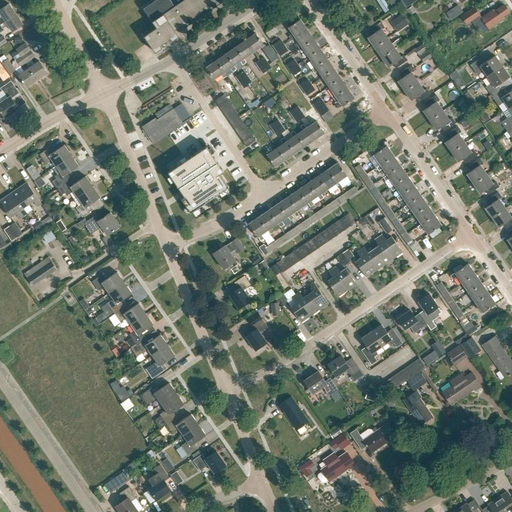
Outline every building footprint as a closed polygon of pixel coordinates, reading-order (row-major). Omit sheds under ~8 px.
[(156,27),(143,36),(148,43),(149,43),(155,53),(163,48),(161,46),(166,42),(171,39),(172,41),(180,36),(179,34),(176,30),(181,26),(180,24),(186,20),(189,17),(191,20),(204,11),(202,8),(212,2),(213,4),(219,0),(155,0),(143,8),(156,27)] [(384,0),(376,0),(385,12),(390,8),(384,0)] [(0,18),(0,25),(16,14),(10,4),(0,10),(0,13),(2,17),(0,18)] [(458,4),(454,7),(459,14),(463,12),(458,4)] [(493,10),(481,18),(489,30),(504,19),(503,17),(510,13),(504,5),(494,12),(493,10)] [(461,17),(466,24),(480,15),(474,8),(461,17)] [(402,13),(394,19),(401,29),(409,23),(402,13)] [(0,25),(0,32),(4,30),(3,29),(8,26),(12,32),(23,24),(16,14),(0,25)] [(296,37),(307,30),(300,19),(289,27),(296,37)] [(368,38),(375,46),(387,38),(382,29),(384,27),(381,22),(370,30),(372,35),(368,38)] [(303,47),(314,39),(307,30),(296,37),(303,47)] [(256,34),(246,41),(253,52),(261,46),(272,62),(277,58),(268,45),(266,46),(265,44),(263,45),(261,41),(256,34)] [(375,46),(382,58),(395,49),(402,44),(399,39),(392,44),(387,38),(375,46)] [(309,57),(321,49),(314,39),(303,47),(309,57)] [(272,45),(272,46),(276,51),(284,46),(280,40),(272,45)] [(236,47),(244,58),(253,52),(246,41),(236,47)] [(14,49),(20,57),(30,50),(25,42),(14,49)] [(414,50),(419,56),(429,49),(424,43),(414,50)] [(284,46),(276,51),(280,57),(288,51),(284,46)] [(236,47),(226,54),(234,65),(239,61),(242,65),(246,63),(243,59),(244,58),(236,47)] [(316,67),(327,59),(321,49),(309,57),(316,67)] [(393,64),(397,68),(408,61),(404,55),(401,57),(395,49),(382,58),(389,67),(393,64)] [(429,49),(419,56),(423,63),(433,56),(429,49)] [(21,56),(37,80),(47,73),(39,61),(33,65),(30,60),(35,56),(31,50),(21,56)] [(226,54),(217,61),(224,72),(230,80),(235,76),(235,77),(239,74),(236,70),(233,66),(234,65),(226,54)] [(19,74),(27,87),(37,80),(21,56),(16,59),(21,66),(22,66),(25,70),(19,74)] [(486,77),(502,66),(494,56),(483,64),(480,59),(470,66),(476,75),(482,71),(486,77)] [(263,57),(259,60),(267,71),(271,68),(267,63),(263,57)] [(8,59),(1,64),(9,75),(16,70),(8,59)] [(323,76),(334,69),(327,59),(316,67),(323,76)] [(259,60),(255,63),(259,68),(263,74),(267,71),(259,60)] [(294,60),(286,65),(290,71),(298,65),(294,60)] [(217,61),(207,68),(214,79),(220,75),(223,79),(227,76),(224,72),(217,61)] [(298,65),(290,71),(294,77),(302,71),(298,65)] [(399,81),(405,91),(418,82),(412,73),(415,71),(411,66),(400,74),(402,78),(399,81)] [(491,97),(501,90),(498,85),(509,77),(502,66),(486,77),(491,83),(485,87),(491,97)] [(330,86),(341,78),(334,69),(323,76),(330,86)] [(455,70),(449,75),(452,79),(458,75),(455,70)] [(243,71),(239,74),(247,85),(251,82),(243,71)] [(239,74),(235,77),(239,82),(243,88),(247,85),(239,74)] [(336,96),(347,88),(341,78),(330,86),(336,96)] [(307,79),(299,85),(303,90),(311,85),(307,79)] [(19,93),(11,81),(0,88),(7,99),(0,103),(0,111),(4,118),(19,109),(11,98),(19,93)] [(416,97),(419,102),(431,94),(427,89),(425,91),(418,82),(405,91),(412,100),(416,97)] [(311,85),(303,90),(307,96),(315,91),(311,85)] [(340,101),(343,106),(354,98),(347,88),(336,96),(334,98),(337,103),(340,101)] [(508,108),(511,105),(511,89),(504,95),(501,90),(491,97),(498,106),(504,102),(508,108)] [(474,102),(467,91),(462,94),(469,105),(474,102)] [(215,101),(218,106),(228,99),(224,94),(215,101)] [(424,111),(430,120),(443,111),(437,102),(440,100),(436,95),(425,103),(428,108),(424,111)] [(218,106),(222,112),(232,105),(228,99),(218,106)] [(321,99),(313,104),(317,110),(325,104),(321,99)] [(325,104),(317,110),(321,116),(329,110),(325,104)] [(222,112),(226,118),(235,111),(232,105),(222,112)] [(500,123),(507,132),(511,128),(511,105),(508,108),(511,114),(506,119),(500,123)] [(298,106),(293,109),(301,120),(305,117),(298,106)] [(471,113),(467,108),(462,111),(466,116),(471,113)] [(146,127),(145,128),(154,142),(182,123),(179,117),(174,111),(173,109),(172,110),(157,120),(146,127)] [(293,109),(289,112),(293,118),(297,123),(301,120),(293,109)] [(226,118),(230,124),(240,118),(235,111),(226,118)] [(441,127),(444,131),(456,123),(452,118),(449,120),(443,111),(430,120),(437,130),(441,127)] [(230,124),(234,130),(244,123),(240,118),(230,124)] [(278,120),(273,123),(281,134),(285,131),(281,125),(278,120)] [(307,129),(314,140),(324,133),(317,122),(307,129)] [(234,130),(238,136),(248,129),(244,123),(234,130)] [(273,123),(269,126),(273,131),(277,137),(281,134),(273,123)] [(446,142),(452,152),(465,143),(459,134),(462,132),(458,127),(447,135),(450,140),(446,142)] [(238,136),(243,143),(253,136),(248,129),(238,136)] [(297,135),(305,147),(314,140),(307,129),(297,135)] [(287,142),(295,153),(305,147),(297,135),(287,142)] [(253,136),(243,143),(246,148),(256,142),(253,136)] [(278,149),(285,160),(295,153),(287,142),(278,149)] [(463,159),(467,163),(478,155),(474,150),(471,152),(465,143),(452,152),(459,162),(463,159)] [(57,166),(71,156),(64,145),(53,153),(49,148),(40,155),(47,164),(53,160),(57,166)] [(207,146),(168,172),(185,197),(187,196),(193,205),(222,186),(216,177),(224,171),(207,146)] [(374,155),(381,165),(394,156),(387,146),(374,155)] [(267,156),(275,167),(285,160),(278,149),(276,150),(274,147),(272,148),(274,151),(267,156)] [(57,189),(71,179),(67,174),(79,167),(71,156),(57,166),(61,172),(55,176),(57,179),(52,182),(57,189)] [(381,165),(388,175),(401,166),(394,156),(381,165)] [(467,174),(474,184),(487,175),(481,166),(484,164),(480,159),(469,167),(471,171),(467,174)] [(328,170),(337,184),(347,177),(338,163),(328,170)] [(360,164),(355,168),(362,178),(367,174),(360,164)] [(388,175),(395,185),(408,176),(401,166),(388,175)] [(318,177),(327,190),(337,184),(328,170),(318,177)] [(367,174),(362,178),(368,188),(374,184),(367,174)] [(484,191),(488,195),(500,187),(496,182),(493,184),(487,175),(474,184),(481,193),(484,191)] [(37,179),(41,187),(48,184),(45,176),(37,179)] [(395,185),(401,194),(414,185),(408,176),(395,185)] [(74,191),(78,197),(93,187),(86,177),(74,184),(71,179),(57,189),(62,196),(66,193),(68,196),(74,191)] [(318,177),(308,184),(318,197),(320,200),(324,198),(322,194),(327,190),(318,177)] [(27,183),(18,190),(29,205),(34,202),(38,207),(42,204),(27,183)] [(299,190),(308,204),(318,197),(308,184),(299,190)] [(374,184),(368,188),(375,198),(381,194),(374,184)] [(401,194),(408,204),(421,195),(414,185),(401,194)] [(77,208),(83,217),(93,211),(89,206),(100,198),(93,187),(78,197),(82,204),(77,208)] [(355,187),(344,194),(348,199),(358,192),(355,187)] [(8,196),(23,217),(27,214),(23,209),(29,205),(18,190),(8,196)] [(289,197),(298,211),(308,204),(299,190),(289,197)] [(486,208),(493,218),(506,209),(500,200),(503,198),(499,193),(488,201),(490,205),(486,208)] [(344,194),(335,201),(338,206),(348,199),(344,194)] [(381,194),(375,198),(382,208),(387,204),(381,194)] [(408,204),(415,214),(428,205),(421,195),(408,204)] [(16,213),(20,219),(23,217),(8,196),(0,202),(11,217),(16,213)] [(279,204),(288,217),(298,211),(289,197),(279,204)] [(335,201),(325,208),(328,213),(338,206),(335,201)] [(48,203),(43,206),(50,218),(56,214),(48,203)] [(279,204),(269,211),(278,224),(280,228),(284,225),(282,221),(288,217),(279,204)] [(387,204),(382,208),(389,218),(394,214),(387,204)] [(415,214),(422,224),(435,215),(428,205),(415,214)] [(325,208),(315,214),(318,219),(328,213),(325,208)] [(503,225),(507,229),(511,225),(511,217),(511,218),(506,209),(493,218),(500,227),(503,225)] [(269,211),(259,217),(268,231),(271,234),(274,232),(272,228),(278,224),(269,211)] [(91,235),(101,227),(107,235),(119,227),(109,213),(99,220),(96,215),(83,224),(91,235)] [(315,214),(305,221),(308,226),(318,219),(315,214)] [(349,214),(339,220),(346,230),(355,224),(349,214)] [(394,214),(389,218),(395,227),(401,224),(394,214)] [(422,224),(429,234),(442,225),(435,215),(422,224)] [(259,217),(249,224),(258,238),(261,241),(265,238),(262,235),(268,231),(259,217)] [(378,222),(387,234),(392,230),(384,219),(378,222)] [(33,224),(38,230),(44,226),(40,220),(33,224)] [(339,220),(335,223),(342,233),(346,230),(339,220)] [(305,221),(295,228),(299,233),(308,226),(305,221)] [(15,223),(4,230),(12,242),(23,234),(15,223)] [(335,223),(330,226),(337,236),(342,233),(335,223)] [(401,224),(395,227),(402,237),(408,233),(401,224)] [(330,226),(326,229),(332,239),(337,236),(330,226)] [(295,228),(285,234),(289,240),(299,233),(295,228)] [(44,234),(50,243),(58,237),(53,229),(44,234)] [(326,229),(321,232),(328,242),(332,239),(326,229)] [(321,232),(317,236),(323,245),(328,242),(321,232)] [(408,233),(402,237),(409,248),(415,244),(408,233)] [(285,234),(276,241),(279,246),(289,240),(285,234)] [(78,244),(72,235),(68,238),(74,246),(78,244)] [(379,238),(393,259),(402,252),(391,237),(386,241),(382,235),(379,238)] [(317,236),(312,239),(319,249),(323,245),(317,236)] [(214,254),(224,270),(229,266),(231,270),(238,264),(231,253),(235,250),(238,254),(244,249),(237,238),(230,243),(231,244),(226,247),(225,246),(214,254)] [(373,249),(384,265),(393,259),(379,238),(375,240),(379,246),(373,249)] [(312,239),(308,242),(314,252),(319,249),(312,239)] [(276,241),(265,248),(269,253),(279,246),(276,241)] [(308,242),(303,245),(310,255),(314,252),(308,242)] [(303,245),(298,248),(305,258),(310,255),(303,245)] [(298,248),(294,251),(301,261),(305,258),(298,248)] [(361,250),(375,271),(384,265),(373,249),(368,253),(364,248),(361,250)] [(349,249),(343,253),(349,263),(355,259),(349,249)] [(355,262),(366,277),(375,271),(361,250),(357,253),(361,258),(355,262)] [(294,251),(285,257),(292,267),(301,261),(294,251)] [(349,263),(343,253),(336,258),(343,267),(349,263)] [(25,273),(33,285),(58,269),(49,256),(25,273)] [(285,257),(276,264),(282,273),(292,267),(285,257)] [(260,263),(265,270),(270,267),(265,260),(260,263)] [(276,264),(271,267),(277,275),(281,272),(276,264)] [(455,273),(451,276),(454,280),(458,276),(462,283),(475,274),(468,264),(455,272),(455,273)] [(332,269),(347,291),(356,284),(345,269),(340,273),(336,267),(332,269)] [(327,282),(338,297),(347,291),(332,269),(329,272),(333,278),(327,282)] [(109,293),(123,283),(116,273),(105,280),(102,275),(92,282),(99,291),(105,287),(109,293)] [(475,274),(462,283),(469,293),(482,284),(475,274)] [(251,286),(245,277),(235,284),(238,289),(229,295),(239,310),(251,301),(244,292),(251,286)] [(308,294),(319,310),(328,304),(313,282),(309,285),(313,291),(308,294)] [(441,282),(436,286),(443,296),(448,292),(441,282)] [(114,313),(123,306),(120,301),(131,294),(123,283),(109,293),(113,299),(108,303),(114,313)] [(482,284),(469,293),(476,303),(489,294),(482,284)] [(295,295),(310,316),(319,310),(308,294),(303,298),(299,292),(295,295)] [(448,292),(443,296),(450,306),(455,302),(448,292)] [(0,330),(1,332),(18,322),(0,293),(0,330)] [(277,297),(283,306),(290,302),(284,293),(277,297)] [(489,294),(476,303),(477,303),(483,313),(496,304),(489,294)] [(290,307),(301,322),(310,316),(295,295),(292,297),(296,303),(290,307)] [(429,295),(418,303),(425,312),(421,316),(427,325),(431,330),(436,327),(432,321),(439,316),(438,315),(441,313),(437,307),(429,295)] [(281,314),(280,301),(272,302),(273,315),(281,314)] [(455,302),(450,306),(457,316),(462,312),(455,302)] [(131,324),(145,314),(138,304),(127,312),(123,306),(114,313),(121,323),(127,319),(131,324)] [(410,311),(397,320),(405,330),(409,327),(414,334),(427,325),(421,316),(416,319),(410,311)] [(462,312),(457,316),(459,320),(464,326),(469,323),(462,312)] [(131,348),(145,338),(142,333),(153,325),(145,314),(131,324),(135,330),(129,335),(136,344),(131,347),(131,348)] [(248,320),(253,328),(255,331),(246,338),(255,351),(267,343),(260,333),(267,328),(257,314),(248,320)] [(40,321),(25,331),(67,395),(83,385),(61,352),(60,352),(40,321)] [(464,327),(468,332),(476,327),(472,321),(464,327)] [(381,325),(371,332),(381,347),(387,343),(390,346),(394,344),(396,348),(402,344),(393,331),(388,335),(381,325)] [(362,353),(371,365),(377,361),(374,357),(378,355),(375,351),(381,347),(371,332),(361,339),(368,349),(362,353)] [(148,350),(152,355),(167,345),(160,335),(149,343),(145,338),(131,348),(136,355),(141,352),(143,354),(148,350)] [(465,335),(455,342),(458,345),(467,338),(465,335)] [(496,336),(482,345),(505,377),(508,375),(510,374),(511,372),(511,363),(503,350),(505,349),(496,336)] [(474,338),(463,346),(470,355),(481,347),(474,338)] [(439,344),(433,348),(439,357),(445,353),(439,344)] [(146,370),(152,379),(167,369),(163,364),(174,356),(167,345),(152,355),(157,362),(146,370)] [(458,346),(446,354),(453,365),(466,357),(458,346)] [(341,356),(328,365),(336,377),(338,380),(345,375),(343,372),(347,370),(352,377),(351,377),(354,382),(363,375),(360,371),(351,358),(345,362),(341,356)] [(419,358),(414,362),(421,371),(426,368),(425,368),(419,358)] [(414,362),(410,365),(416,374),(421,371),(414,362)] [(410,365),(405,368),(412,377),(416,374),(410,365)] [(405,368),(401,371),(407,381),(412,377),(405,368)] [(401,371),(396,374),(403,384),(407,381),(401,371)] [(304,382),(312,394),(322,387),(329,396),(330,395),(338,390),(330,378),(325,382),(318,372),(304,382)] [(472,373),(464,378),(461,374),(449,382),(452,386),(442,393),(450,405),(454,402),(455,402),(474,389),(475,391),(481,387),(472,373)] [(396,374),(392,377),(398,387),(403,384),(396,374)] [(420,374),(406,383),(412,391),(425,382),(420,374)] [(392,377),(387,380),(394,390),(398,387),(392,377)] [(387,380),(383,383),(389,393),(394,390),(387,380)] [(115,392),(121,402),(133,394),(130,389),(126,391),(123,386),(120,388),(116,381),(110,384),(114,392),(115,392)] [(383,383),(378,386),(385,396),(389,393),(383,383)] [(157,398),(161,405),(176,394),(169,384),(158,392),(154,386),(139,396),(146,406),(157,398)] [(378,386),(374,390),(380,399),(385,396),(378,386)] [(338,390),(330,395),(335,402),(343,397),(338,390)] [(418,400),(420,399),(415,392),(402,401),(416,420),(412,423),(416,429),(420,426),(420,427),(424,424),(424,425),(425,424),(425,423),(431,419),(418,400)] [(160,415),(166,425),(176,418),(173,413),(184,405),(176,394),(161,405),(165,411),(160,415)] [(128,410),(136,406),(132,397),(123,402),(128,410)] [(283,412),(296,430),(308,422),(291,398),(277,407),(282,413),(283,412)] [(379,401),(370,407),(374,412),(382,406),(379,401)] [(103,478),(119,468),(104,445),(103,446),(76,403),(61,413),(103,478)] [(179,430),(183,436),(198,426),(191,415),(180,423),(176,418),(166,425),(173,434),(179,430)] [(350,434),(361,451),(367,447),(371,453),(390,440),(391,442),(397,438),(388,424),(363,441),(356,430),(350,434)] [(182,446),(188,455),(198,449),(194,444),(206,437),(198,426),(183,436),(188,442),(182,446)] [(338,428),(329,434),(333,439),(342,433),(338,428)] [(329,443),(333,450),(338,447),(340,450),(350,444),(343,434),(329,443)] [(151,450),(146,454),(150,460),(156,457),(151,450)] [(200,471),(208,466),(214,473),(226,465),(216,452),(205,460),(201,454),(192,461),(200,471)] [(323,483),(325,484),(329,480),(330,482),(350,468),(351,470),(356,466),(347,453),(338,459),(335,454),(325,461),(328,466),(322,471),(323,472),(319,475),(319,478),(323,483)] [(314,472),(311,468),(315,465),(311,459),(300,467),(307,477),(314,472)] [(154,475),(148,480),(153,486),(149,489),(156,500),(171,490),(164,481),(169,478),(160,465),(152,471),(154,475)] [(123,471),(110,480),(115,487),(128,478),(123,471)] [(123,500),(115,506),(119,511),(137,511),(130,502),(136,498),(133,495),(134,494),(129,487),(119,494),(123,500)] [(497,499),(506,511),(511,511),(511,499),(507,492),(497,499)] [(506,511),(497,499),(488,505),(492,511),(506,511)]
